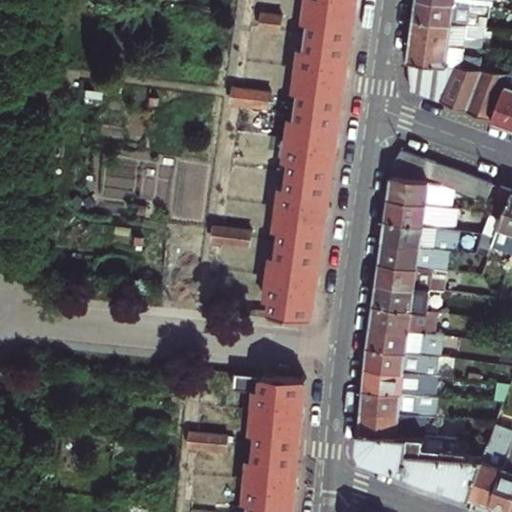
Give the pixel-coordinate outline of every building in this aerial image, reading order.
[(309,0),(307,29),(312,30),(310,45),(352,51),(357,12),(359,0),(309,0)] [(493,0),(419,0),(418,8),(492,19),(493,12),(492,12),(493,0)] [(492,19),(418,8),(417,15),(415,29),(471,38),(489,40),(492,19)] [(282,27),(262,24),(260,39),(281,41),(282,27)] [(310,45),(312,30),(307,29),(303,29),(301,44),(310,45)] [(469,51),(471,38),(415,29),(414,36),(411,49),(482,59),(483,54),(469,51)] [(348,80),(352,51),(310,45),(309,61),(301,60),(297,101),(303,102),(301,114),(343,119),(348,80)] [(481,66),(482,59),(411,49),(410,58),(408,71),(464,79),(467,64),(481,66)] [(511,86),(464,79),(408,71),(405,92),(409,101),(490,130),(494,131),(511,86)] [(511,83),(511,86),(494,131),(507,136),(511,137),(511,83)] [(272,103),(234,99),(234,106),(271,110),(272,103)] [(233,115),(270,119),(271,110),(234,106),(233,115)] [(291,113),(289,130),(292,130),(300,131),(301,114),(291,113)] [(301,114),(300,131),(292,130),(287,169),(292,170),(291,185),(333,190),(338,150),(343,119),(301,114)] [(442,194),(446,196),(455,199),(488,209),(493,193),(404,160),(395,166),(393,186),(442,194)] [(282,201),(289,201),(291,185),(280,184),(279,200),(282,201)] [(291,185),(289,201),(282,201),(278,238),(284,239),(282,255),(323,260),(329,219),(333,190),(291,185)] [(446,196),(442,194),(393,186),(392,195),(390,208),(443,216),(446,196)] [(511,206),(511,199),(500,195),(491,223),(504,227),(511,206)] [(455,199),(446,196),(443,216),(452,217),(453,210),(455,199)] [(493,257),(511,264),(511,206),(504,227),(497,245),(493,257)] [(389,218),(388,230),(440,237),(461,240),(462,230),(442,227),(443,216),(390,208),(389,218)] [(423,256),(438,258),(440,237),(388,230),(387,238),(385,251),(423,256)] [(252,251),(253,243),(215,239),(214,247),(252,251)] [(213,254),(251,258),(252,251),(214,247),(213,254)] [(384,259),(383,272),(421,277),(423,256),(385,251),(384,259)] [(273,268),(280,269),(282,255),(271,254),(269,267),(273,268)] [(319,285),(323,260),(282,255),(280,269),(273,268),(269,308),(275,309),(273,326),(313,330),(319,285)] [(435,279),(438,258),(423,256),(421,277),(435,279)] [(433,300),(435,279),(421,277),(383,272),(382,279),(380,294),(433,300)] [(378,315),(430,322),(433,300),(380,294),(379,303),(378,315)] [(490,331),(498,308),(484,307),(481,329),(490,331)] [(430,322),(378,315),(377,325),(375,336),(427,343),(430,322)] [(427,343),(436,344),(436,338),(438,323),(430,322),(427,343)] [(427,343),(375,336),(375,343),(373,356),(437,364),(439,344),(436,344),(427,343)] [(446,365),(437,364),(373,356),(372,365),(371,379),(439,387),(440,380),(437,379),(438,373),(445,374),(446,365)] [(304,403),(307,376),(264,372),(263,388),(256,388),(253,427),(260,427),(259,442),(300,445),(304,403)] [(437,408),(439,387),(371,379),(370,386),(368,400),(437,408)] [(437,408),(368,400),(367,410),(365,421),(429,428),(436,428),(440,429),(441,420),(436,419),(437,408)] [(364,431),(363,443),(427,448),(429,428),(365,421),(364,431)] [(190,429),(190,436),(227,439),(228,432),(190,429)] [(227,448),(227,439),(190,436),(189,445),(227,448)] [(250,457),(257,457),(259,442),(249,441),(248,456),(250,457)] [(259,442),(257,457),(250,457),(247,497),(254,497),(252,511),(293,511),(298,471),(300,445),(259,442)] [(429,457),(430,449),(427,448),(363,443),(362,453),(361,460),(366,469),(400,481),(402,455),(429,457)] [(493,452),(491,458),(511,466),(511,463),(511,451),(501,447),(498,454),(493,452)] [(400,481),(412,485),(427,491),(449,499),(452,459),(445,458),(446,450),(430,449),(429,457),(402,455),(400,481)] [(445,458),(452,459),(449,499),(465,504),(473,508),(488,467),(470,461),(472,452),(446,450),(445,458)] [(488,467),(473,508),(485,511),(494,511),(511,466),(491,458),(488,467)] [(511,511),(511,466),(494,511),(511,511)]
